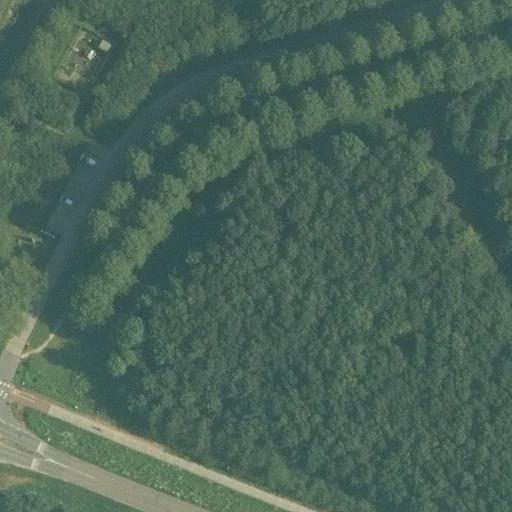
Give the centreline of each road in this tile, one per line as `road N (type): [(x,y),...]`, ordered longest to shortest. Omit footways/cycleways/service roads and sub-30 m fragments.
road 1 (unclassified): [(472,0),(177,97),(123,149),(0,381)]
road 2 (tertiary): [(185,511),(0,438)]
